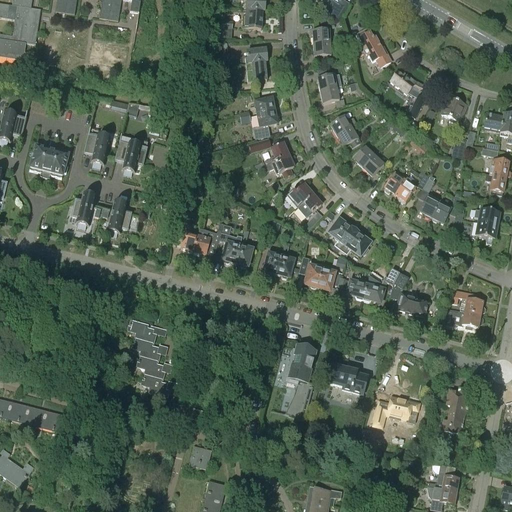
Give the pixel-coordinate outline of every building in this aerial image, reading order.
[(245,0),(245,12),(247,12),(262,13),(264,13),(265,0),(258,0),(245,0)] [(327,0),(327,8),(323,14),(332,19),(332,22),(341,22),(341,21),(349,8),(342,4),(341,5),(334,1),(333,3),(328,0),(327,0)] [(243,16),(242,30),(260,32),(262,13),(247,12),(246,17),(243,16)] [(14,22),(0,20),(0,41),(11,43),(14,22)] [(363,51),(367,59),(368,58),(372,65),(376,63),(380,70),(390,64),(383,50),(381,51),(374,39),(373,40),(372,39),(371,40),(366,31),(364,32),(362,32),(360,34),(359,35),(356,36),(364,51),(363,51)] [(312,34),(312,46),(329,45),(329,32),(312,34)] [(329,45),(312,46),(313,59),(330,58),(329,45)] [(245,66),(264,64),(267,64),(265,51),(246,53),(247,60),(244,60),(245,66)] [(217,62),(217,63),(228,61),(227,55),(216,56),(213,57),(213,62),(217,62)] [(264,64),(245,66),(247,85),(266,83),(264,64)] [(391,69),(383,73),(389,79),(393,72),(391,69)] [(419,95),(422,88),(416,85),(415,85),(404,75),(402,78),(397,75),(390,84),(406,97),(411,91),(419,95)] [(333,78),(316,81),(319,94),(336,90),(340,89),(338,79),(337,79),(333,79),(333,78)] [(336,90),(319,94),(322,106),(338,103),(336,90)] [(410,108),(406,117),(414,121),(425,101),(418,97),(412,109),(410,108)] [(271,101),(254,105),(256,117),(274,114),(273,108),(274,107),(273,103),(272,102),(271,101)] [(443,110),(440,117),(449,121),(448,124),(456,127),(457,124),(458,124),(462,114),(463,115),(466,108),(449,101),(445,111),(443,110)] [(368,109),(373,114),(377,109),(372,105),(368,109)] [(377,109),(373,114),(378,118),(382,114),(377,109)] [(136,119),(138,112),(128,110),(126,117),(136,119)] [(259,129),(252,130),(255,142),(269,139),(267,128),(276,126),(276,125),(277,124),(277,120),(275,119),(274,114),(256,117),(259,129)] [(0,142),(10,145),(10,144),(9,144),(11,137),(21,139),(25,122),(12,118),(12,117),(8,116),(8,117),(3,116),(3,117),(4,117),(0,132),(0,142)] [(502,120),(500,134),(499,139),(507,140),(506,145),(511,146),(511,145),(511,117),(503,116),(502,120)] [(483,131),(500,134),(502,120),(486,117),(483,131)] [(413,123),(404,118),(400,126),(409,131),(413,123)] [(344,119),(329,128),(336,139),(350,130),(356,126),(353,120),(347,124),(344,119)] [(391,130),(396,134),(400,130),(395,125),(391,130)] [(350,130),(336,139),(343,150),(349,146),(352,150),(360,145),(357,141),(350,130)] [(400,130),(396,134),(402,139),(405,134),(400,130)] [(467,143),(465,147),(471,149),(475,135),(469,134),(467,143)] [(109,142),(105,141),(106,140),(101,139),(101,140),(87,137),(83,155),(93,157),(91,164),(90,164),(90,165),(103,168),(103,167),(109,143),(109,142)] [(134,175),(136,166),(142,167),(147,145),(121,138),(120,138),(114,162),(124,165),(122,172),(121,172),(134,175)] [(455,140),(449,162),(464,164),(465,150),(465,147),(467,143),(455,140)] [(270,149),(268,142),(248,147),(251,155),(270,149)] [(270,160),(272,165),(288,158),(283,146),(270,151),(273,159),(270,160)] [(65,168),(67,158),(35,149),(29,173),(51,178),(61,181),(62,177),(66,176),(67,171),(65,168)] [(172,149),(168,165),(179,168),(182,151),(172,149)] [(353,162),(362,171),(374,158),(364,150),(353,162)] [(482,151),(480,157),(496,160),(497,154),(482,151)] [(263,169),(256,172),(258,176),(265,173),(265,175),(274,171),(276,177),(281,175),(284,180),(292,177),(289,171),(293,170),(288,158),(272,165),(263,169)] [(374,158),(362,171),(371,180),(383,167),(374,158)] [(492,163),(489,177),(505,181),(506,179),(508,180),(509,174),(507,174),(508,166),(492,163)] [(166,175),(164,184),(174,186),(175,177),(166,175)] [(389,195),(394,198),(405,182),(401,179),(400,181),(393,176),(383,190),(384,191),(383,193),(388,196),(389,195)] [(416,189),(421,192),(428,181),(428,180),(423,177),(416,189)] [(505,181),(489,177),(485,177),(484,183),(491,185),(489,193),(490,193),(490,197),(501,199),(502,195),(502,196),(505,181)] [(428,181),(421,192),(427,195),(434,185),(428,181)] [(405,182),(394,198),(399,202),(398,203),(402,206),(403,205),(404,206),(415,191),(408,187),(409,185),(405,182)] [(266,191),(270,196),(280,190),(276,184),(266,191)] [(287,198),(297,210),(299,208),(312,197),(303,187),(295,195),(293,193),(287,198)] [(463,199),(472,201),(474,195),(464,193),(463,199)] [(273,201),(276,205),(284,199),(280,195),(273,201)] [(455,196),(452,207),(457,209),(461,197),(455,196)] [(312,197),(299,208),(305,216),(304,218),(308,221),(312,215),(321,208),(312,197)] [(75,225),(88,228),(94,201),(95,202),(95,201),(91,200),(91,199),(87,198),(86,199),(82,198),(83,199),(81,204),(75,203),(72,218),(78,219),(76,225),(75,225)] [(430,220),(431,220),(439,203),(428,198),(419,214),(425,217),(425,218),(425,219),(428,221),(429,221),(430,220)] [(439,203),(431,220),(432,221),(431,221),(432,222),(435,224),(436,224),(436,223),(442,226),(450,212),(449,212),(451,209),(439,203)] [(106,233),(119,236),(120,230),(126,231),(130,216),(124,215),(125,209),(126,209),(122,208),(122,206),(118,205),(117,207),(113,206),(114,206),(107,233),(106,233)] [(285,215),(288,218),(294,213),(291,210),(285,215)] [(99,221),(101,212),(95,211),(93,220),(99,221)] [(106,222),(108,214),(101,213),(100,220),(106,222)] [(294,213),(288,218),(291,221),(296,216),(294,213)] [(478,221),(477,226),(496,230),(498,217),(480,213),(480,214),(475,213),(473,221),(478,221)] [(330,214),(326,219),(331,222),(334,217),(330,214)] [(307,226),(311,230),(322,219),(317,215),(307,226)] [(270,222),(266,237),(272,239),(274,231),(279,232),(280,227),(270,222)] [(331,251),(338,256),(354,233),(349,230),(347,228),(347,225),(343,222),(340,223),(338,222),(334,227),(332,225),(328,231),(330,233),(327,236),(337,243),(331,251)] [(454,222),(451,232),(459,235),(461,223),(454,222)] [(180,251),(193,255),(197,239),(187,236),(189,228),(179,226),(177,236),(184,238),(180,251)] [(472,226),(470,239),(485,241),(485,247),(491,248),(493,243),(494,243),(496,230),(477,226),(472,226)] [(197,239),(193,255),(206,258),(209,245),(218,247),(220,241),(223,228),(219,227),(217,236),(199,231),(197,239)] [(221,237),(219,244),(226,246),(231,230),(223,228),(221,237)] [(243,233),(241,242),(240,244),(245,245),(248,234),(243,233)] [(354,233),(338,256),(344,261),(350,253),(360,260),(362,257),(364,258),(368,252),(366,251),(370,245),(368,244),(368,241),(364,238),(361,239),(359,237),(354,233)] [(226,246),(222,263),(223,263),(224,265),(228,267),(229,265),(234,266),(239,246),(240,246),(240,244),(241,242),(236,241),(234,248),(226,246)] [(239,246),(234,266),(239,267),(239,268),(240,270),(244,271),(246,269),(247,269),(251,252),(244,250),(244,248),(240,246),(239,246)] [(271,276),(276,277),(281,258),(276,256),(275,259),(268,256),(263,274),(264,274),(264,275),(265,277),(269,278),(271,276)] [(281,258),(276,277),(281,278),(281,279),(282,281),(285,282),(287,281),(287,280),(288,280),(293,263),(285,261),(286,259),(281,258)] [(301,265),(299,275),(304,277),(307,266),(301,265)] [(316,290),(317,290),(321,272),(309,269),(304,287),(310,289),(311,290),(314,291),(316,290)] [(321,272),(317,290),(318,291),(319,292),(322,293),(323,292),(329,294),(334,276),(321,272)] [(366,288),(362,304),(368,305),(370,304),(379,306),(383,292),(387,286),(392,289),(392,288),(398,277),(391,272),(386,282),(385,281),(382,284),(379,291),(366,288)] [(392,288),(392,289),(400,291),(402,292),(408,282),(398,277),(392,288)] [(362,304),(366,288),(367,283),(358,281),(356,286),(349,284),(346,297),(355,299),(356,302),(362,304)] [(396,313),(424,320),(427,307),(408,302),(409,299),(400,297),(402,292),(400,291),(392,289),(388,301),(398,304),(396,313)] [(453,293),(448,305),(456,307),(457,301),(461,302),(459,314),(463,315),(480,318),(480,315),(482,316),(484,315),(484,312),(483,310),(481,310),(482,305),(473,303),(474,297),(453,293)] [(445,312),(442,327),(452,329),(454,319),(461,320),(459,327),(477,331),(478,326),(480,327),(482,326),(482,323),(481,321),(479,321),(480,318),(463,315),(459,314),(445,312)] [(136,335),(135,341),(153,346),(157,333),(148,331),(149,328),(130,323),(127,333),(136,335)] [(269,351),(275,352),(277,341),(271,340),(269,351)] [(141,353),(139,359),(158,364),(162,351),(153,349),(153,346),(135,341),(132,351),(141,353)] [(297,353),(293,352),(286,379),(290,380),(289,382),(298,384),(289,419),(304,423),(314,387),(307,385),(311,371),(314,358),(315,356),(308,354),(297,351),(297,353)] [(145,371),(144,377),(163,382),(166,369),(157,367),(158,364),(139,359),(136,369),(145,371)] [(330,386),(342,389),(341,392),(362,398),(367,380),(355,376),(356,374),(335,369),(335,368),(329,366),(327,374),(333,376),(330,386)] [(163,382),(144,377),(141,387),(150,390),(148,396),(167,401),(171,388),(162,385),(163,382)] [(449,408),(447,424),(443,423),(441,434),(459,437),(460,430),(462,430),(465,411),(468,412),(468,409),(466,408),(468,394),(457,392),(457,393),(448,392),(445,408),(449,408)] [(0,419),(60,435),(64,418),(0,402),(0,419)] [(390,402),(389,407),(386,406),(385,409),(378,408),(373,428),(381,430),(384,417),(390,418),(390,416),(399,419),(399,421),(407,423),(409,413),(416,415),(418,407),(404,403),(404,405),(390,402)] [(361,455),(368,456),(368,455),(375,457),(375,455),(375,454),(374,453),(374,452),(373,450),(372,449),(371,449),(371,448),(369,448),(372,436),(365,435),(361,455)] [(202,452),(202,455),(192,453),(188,468),(198,470),(199,468),(207,470),(211,454),(202,452)] [(6,461),(9,458),(2,453),(0,455),(0,475),(20,490),(33,472),(26,467),(22,473),(6,461)] [(431,470),(432,472),(433,473),(434,475),(436,476),(438,477),(436,486),(428,485),(427,489),(456,495),(458,482),(452,481),(453,476),(445,475),(446,468),(432,466),(431,468),(431,470)] [(56,492),(63,493),(65,481),(58,480),(56,492)] [(383,481),(382,488),(388,489),(390,482),(383,481)] [(201,511),(219,511),(226,489),(209,484),(201,511)] [(454,507),(456,495),(427,489),(427,490),(427,495),(428,499),(431,502),(429,511),(430,511),(440,511),(442,505),(454,507)] [(327,511),(329,501),(340,501),(341,495),(309,490),(305,511),(327,511)] [(511,491),(503,490),(499,511),(506,511),(509,511),(511,506),(511,491)]
